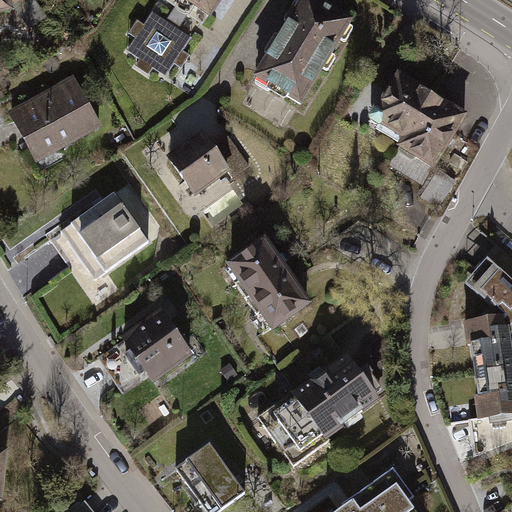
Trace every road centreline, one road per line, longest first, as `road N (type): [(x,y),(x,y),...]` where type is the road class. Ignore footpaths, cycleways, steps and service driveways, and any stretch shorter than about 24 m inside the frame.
road 1 (residential): [(474,511),(431,425),(420,316),(458,215),(511,122)]
road 2 (residential): [(0,292),(57,401),(146,511)]
road 3 (unknown): [(280,0),(197,123)]
